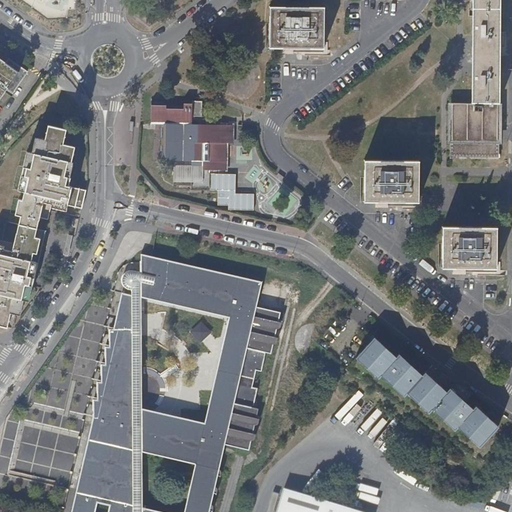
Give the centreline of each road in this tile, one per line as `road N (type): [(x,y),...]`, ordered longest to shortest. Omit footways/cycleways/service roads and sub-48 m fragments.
road 1 (residential): [(511,341),(277,156),(272,144),(281,112),(417,0)]
road 2 (tertiary): [(509,401),(314,253),(161,214),(116,192)]
road 3 (unknown): [(439,511),(397,494),(365,459),(331,447),(297,463),(265,511)]
road 4 (unclassified): [(14,367),(79,273),(116,192)]
